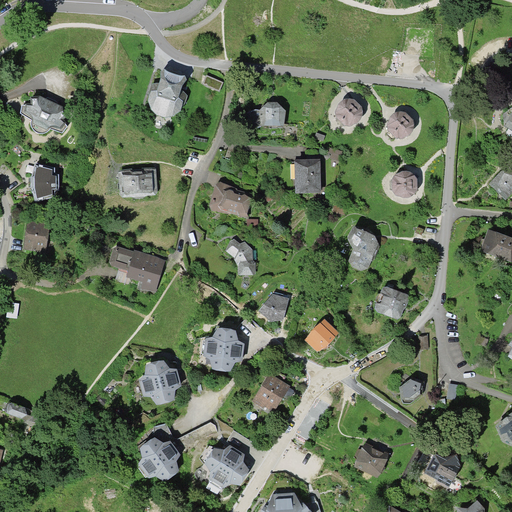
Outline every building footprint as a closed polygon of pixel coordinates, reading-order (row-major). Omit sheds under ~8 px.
[(185,82),(183,78),(179,79),(165,75),(163,71),(159,74),(160,77),(158,86),(156,85),(150,87),(148,94),(150,95),(147,103),(151,110),(150,111),(153,112),(156,116),(164,119),(168,117),(171,118),(172,117),(178,112),(181,105),(183,104),(185,98),(181,93),(179,93),(182,84),(185,82)] [(66,117),(61,109),(55,107),(55,104),(46,100),(44,101),(38,99),(30,99),(30,106),(21,107),(20,114),(31,121),(30,124),(31,127),(32,129),(34,132),(36,133),(39,134),(42,134),(44,133),(47,132),(49,129),(61,134),(66,127),(61,120),(66,117)] [(358,119),(356,117),(360,114),(359,109),(352,102),(347,102),(345,104),(343,103),(341,104),(338,107),(337,109),(339,111),(335,114),(336,119),(343,126),(348,127),(351,123),(353,125),(355,124),(357,122),(358,119)] [(276,105),(274,105),(266,106),(265,107),(261,107),(260,112),(258,113),(254,112),(247,115),(249,127),(256,128),(260,127),(281,127),(280,139),(295,139),(297,125),(283,125),(284,112),(282,112),(281,107),(276,106),(276,105)] [(511,131),(511,107),(510,108),(502,114),(502,125),(511,131)] [(409,129),(412,127),(411,122),(404,115),(399,115),(397,117),(395,115),(392,116),(390,119),(389,122),(390,123),(387,127),(387,132),(394,139),(399,139),(403,135),(405,137),(407,136),(410,133),(411,131),(409,129)] [(236,135),(238,120),(230,119),(228,133),(236,135)] [(318,193),(317,162),(292,163),(292,181),(295,181),(295,193),(318,193)] [(31,187),(35,202),(52,197),(52,191),(56,190),(56,177),(52,176),(52,170),(35,166),(31,181),(31,187)] [(155,193),(154,179),(153,172),(152,170),(143,171),(140,170),(139,171),(132,172),(131,171),(128,172),(119,173),(118,174),(120,195),(122,198),(130,197),(133,198),(133,195),(141,194),(143,197),(145,196),(153,195),(155,193)] [(511,179),(504,172),(501,173),(489,186),(490,187),(490,186),(503,199),(504,200),(511,192),(511,179)] [(412,195),(415,191),(415,181),(412,177),(407,177),(407,175),(404,174),(402,174),(399,175),(399,177),(394,178),(391,181),(391,191),(395,195),(400,195),(400,197),(402,198),(406,198),(409,197),(409,195),(412,195)] [(251,198),(245,195),(244,197),(234,194),(234,193),(230,191),(231,190),(220,185),(215,189),(211,205),(212,211),(224,213),(224,211),(228,212),(229,211),(239,214),(239,216),(245,216),(246,212),(248,203),(251,198)] [(341,216),(343,216),(345,207),(334,204),(333,213),(336,216),(341,216)] [(48,223),(37,222),(37,225),(27,224),(24,246),(24,249),(43,252),(48,223)] [(368,243),(370,239),(370,238),(371,235),(365,230),(364,231),(359,229),(356,229),(356,228),(353,229),(353,230),(348,238),(348,239),(353,248),(348,262),(351,268),(360,271),(366,269),(369,261),(371,260),(376,247),(375,246),(374,246),(368,243)] [(511,262),(511,259),(511,241),(488,232),(485,240),(480,241),(475,255),(479,257),(481,251),(511,262)] [(250,251),(245,246),(243,244),(239,246),(232,241),(229,243),(225,252),(233,257),(234,259),(233,260),(235,264),(238,265),(238,275),(240,275),(251,275),(253,274),(253,264),(250,262),(250,251)] [(141,288),(153,291),(162,264),(134,253),(133,255),(116,250),(113,251),(110,263),(111,265),(129,271),(127,277),(143,282),(141,288)] [(406,300),(405,297),(403,296),(386,289),(382,290),(380,294),(380,297),(378,303),(376,305),(375,309),(377,312),(395,319),(398,318),(400,314),(401,311),(403,308),(404,307),(404,306),(406,300)] [(281,320),(283,316),(287,301),(271,296),(258,312),(270,322),(281,320)] [(326,349),(326,344),(335,335),(322,323),(306,340),(316,350),(326,349)] [(236,329),(217,327),(213,336),(205,337),(203,355),(209,358),(212,369),(230,370),(235,362),(242,360),(244,343),(238,339),(236,329)] [(428,350),(425,337),(418,338),(420,351),(428,350)] [(150,363),(146,365),(144,375),(139,380),(144,397),(150,397),(157,405),(161,405),(171,402),(174,400),(175,391),(182,386),(177,369),(170,369),(164,360),(159,360),(150,363)] [(290,394),(289,390),(280,385),(285,378),(273,370),(268,377),(266,376),(260,386),(261,386),(255,397),(264,403),(263,404),(273,411),(282,397),(285,399),(292,394),(292,393),(290,394)] [(420,396),(419,393),(422,383),(411,378),(408,384),(404,387),(398,389),(400,400),(402,404),(409,404),(420,396)] [(22,420),(23,420),(25,421),(35,424),(38,416),(34,414),(35,413),(29,411),(27,411),(6,403),(6,404),(7,405),(4,412),(3,411),(2,413),(22,420)] [(511,414),(510,417),(506,419),(500,424),(495,427),(501,442),(511,446),(511,414)] [(154,436),(139,447),(142,457),(138,463),(149,477),(155,476),(165,481),(179,470),(176,461),(181,455),(170,440),(163,442),(154,436)] [(387,458),(389,455),(375,448),(374,451),(364,446),(354,466),(376,476),(385,457),(387,458)] [(212,450),(204,463),(211,470),(209,479),(222,487),(229,482),(237,484),(245,470),(240,464),(242,456),(228,449),(222,452),(212,450)] [(454,458),(447,460),(442,462),(436,458),(434,459),(427,472),(427,474),(437,479),(438,482),(446,486),(457,467),(454,458)] [(399,495),(406,484),(399,480),(392,491),(399,495)] [(312,511),(304,502),(302,505),(294,492),(272,494),(268,505),(264,505),(259,511),(312,511)] [(466,511),(459,511),(457,511),(481,511),(481,510),(475,503),(466,511)]
